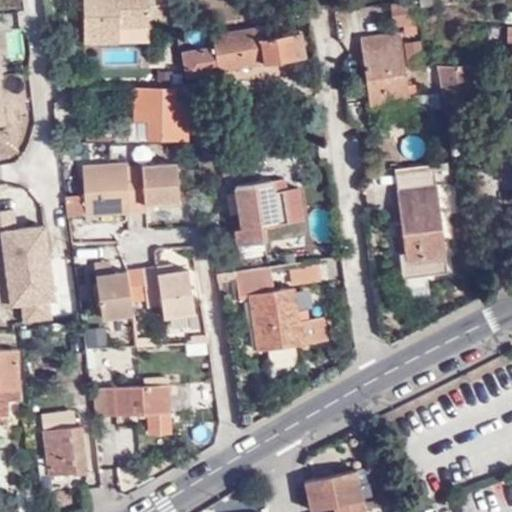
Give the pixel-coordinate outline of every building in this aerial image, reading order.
[(87,0),(87,40),(122,40),(122,25),(153,25),(152,0),(87,0)] [(419,0),(397,0),(391,1),(393,20),(423,15),(419,0)] [(194,71),(307,55),(303,30),(294,31),(293,20),(218,29),(219,42),(191,46),(194,71)] [(375,103),(412,99),(404,33),(367,38),(375,103)] [(476,68),(441,66),(452,145),(484,141),(476,68)] [(126,134),(194,132),(193,111),(179,111),(179,85),(133,86),(133,118),(126,118),(126,134)] [(219,116),(199,118),(202,135),(205,147),(223,144),(219,116)] [(83,125),(84,139),(110,138),(110,125),(83,125)] [(126,156),(125,141),(109,142),(108,157),(126,156)] [(186,193),(184,155),(95,163),(95,186),(75,187),(76,212),(158,205),(157,195),(186,193)] [(440,183),(404,187),(412,251),(405,252),(408,275),(451,270),(440,183)] [(282,230),(278,192),(243,194),(246,233),(237,234),(239,261),(271,259),(269,230),(282,230)] [(11,210),(0,211),(0,311),(22,310),(23,322),(51,319),(43,227),(13,230),(11,210)] [(105,270),(118,269),(117,260),(104,260),(105,270)] [(181,263),(165,264),(166,275),(182,273),(181,263)] [(179,313),(202,311),(198,272),(182,273),(166,275),(165,264),(154,265),(158,300),(158,305),(178,304),(179,313)] [(158,300),(154,265),(118,269),(105,270),(106,283),(107,297),(108,313),(143,311),(142,302),(158,300)] [(261,348),(313,339),(308,316),(304,316),(298,284),(277,288),(274,268),(238,275),(242,299),(252,298),(261,348)] [(97,297),(107,297),(106,283),(97,284),(97,297)] [(87,349),(106,345),(102,326),(83,330),(87,349)] [(0,348),(0,414),(8,414),(8,399),(19,399),(19,348),(0,348)] [(294,351),(266,354),(268,374),(295,371),(294,351)] [(178,385),(106,389),(107,416),(179,413),(178,385)] [(8,414),(0,414),(0,423),(8,424),(8,414)] [(39,475),(87,469),(81,424),(44,430),(47,455),(37,456),(39,475)] [(372,495),(366,466),(356,468),(363,497),(372,495)] [(363,497),(356,468),(304,480),(311,510),(333,504),(363,497)] [(39,511),(38,487),(19,489),(20,511),(39,511)] [(363,511),(366,511),(363,497),(333,504),(335,511),(363,511)]
